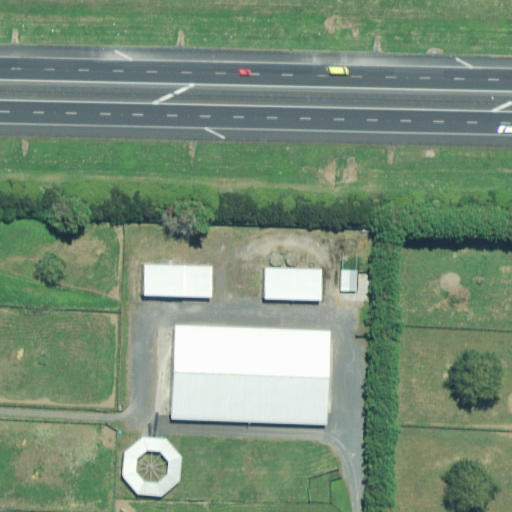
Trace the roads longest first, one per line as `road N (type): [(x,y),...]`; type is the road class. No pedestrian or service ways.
road 1 (motorway): [(511,119),(0,105)]
road 2 (motorway): [(0,62),(511,76)]
